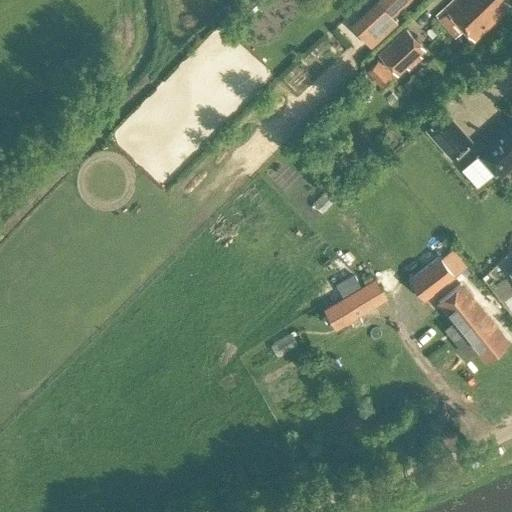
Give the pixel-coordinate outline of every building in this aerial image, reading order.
[(375,0),(349,24),(363,38),(371,48),(401,21),(392,12),(404,0),(375,0)] [(456,0),(446,10),(437,18),(454,37),(463,29),(475,41),(511,6),(505,0),(456,0)] [(379,55),(397,74),(425,49),(407,30),(379,55)] [(393,76),(377,60),(366,70),(381,87),(393,76)] [(453,156),(471,141),(447,114),(429,130),(453,156)] [(480,153),(461,169),(478,188),(496,171),(502,177),(511,167),(511,119),(496,134),(493,131),(475,147),(480,153)] [(438,255),(407,279),(423,300),(454,276),(454,275),(466,266),(452,248),(440,258),(438,255)] [(476,347),(485,358),(507,341),(461,282),(439,299),(465,332),(455,340),(467,355),(476,347)] [(375,305),(362,284),(323,308),(335,329),(375,305)] [(304,370),(267,388),(274,403),(311,385),(304,370)]
